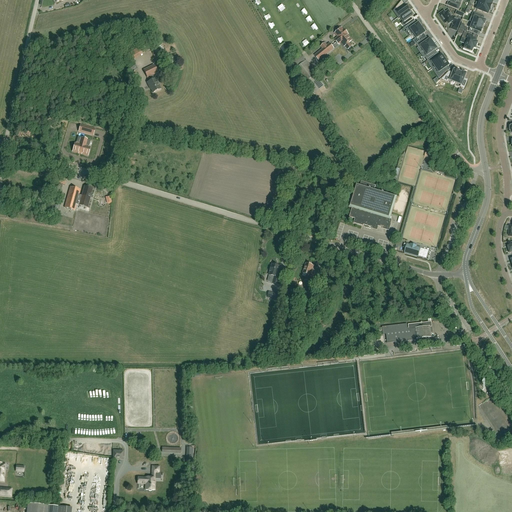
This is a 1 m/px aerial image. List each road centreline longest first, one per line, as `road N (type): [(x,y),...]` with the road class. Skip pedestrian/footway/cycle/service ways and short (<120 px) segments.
road 1 (unclassified): [(439,274),(2,145)]
road 2 (unclassified): [(477,170),(457,154),(350,0)]
road 3 (unclassified): [(2,145),(36,0)]
road 4 (unclassified): [(511,399),(439,290),(439,274)]
